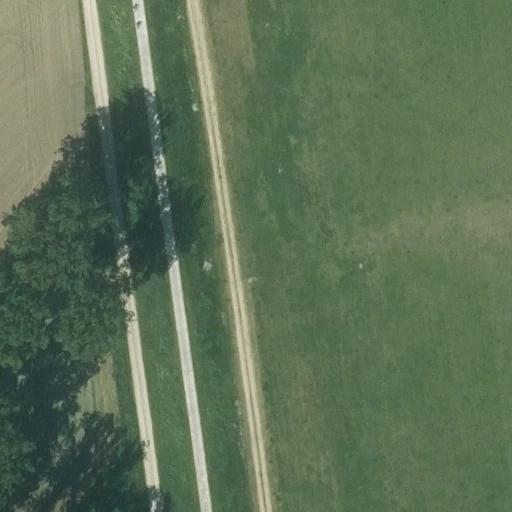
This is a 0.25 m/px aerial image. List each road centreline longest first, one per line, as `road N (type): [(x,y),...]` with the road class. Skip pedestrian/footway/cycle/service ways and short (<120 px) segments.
road 1 (track): [(193,0),(260,511)]
road 2 (track): [(155,511),(89,0)]
